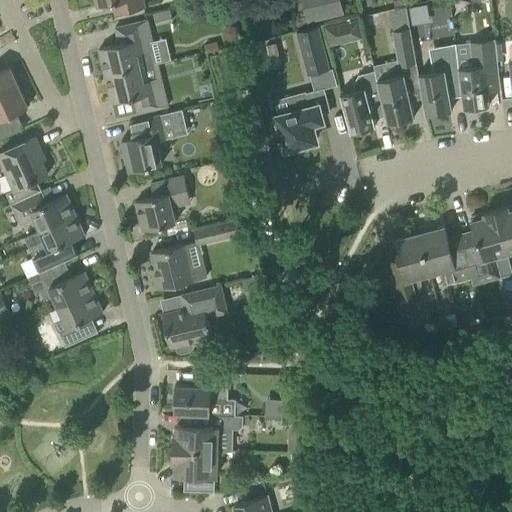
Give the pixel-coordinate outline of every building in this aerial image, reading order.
[(95,0),(97,6),(113,3),(116,15),(145,8),(143,0),(95,0)] [(340,0),(302,0),(308,23),(344,14),(340,0)] [(153,13),(156,23),(172,19),(170,9),(153,13)] [(99,48),(106,75),(157,63),(154,49),(155,49),(148,20),(115,27),(119,44),(99,48)] [(327,28),(331,44),(348,40),(344,24),(327,28)] [(318,26),(297,32),(308,75),(329,69),(318,26)] [(415,63),(409,27),(391,31),(398,66),(415,63)] [(471,65),(458,67),(460,85),(463,108),(465,108),(465,112),(480,110),(479,106),(490,105),(488,91),(500,89),(499,79),(495,38),(469,41),(471,65)] [(216,40),(203,43),(205,51),(218,48),(216,40)] [(274,42),(254,46),(259,69),(279,65),(274,42)] [(460,85),(458,67),(455,43),(428,48),(432,71),(418,73),(422,97),(425,114),(434,113),(437,115),(440,115),(444,115),(447,113),(449,110),(452,109),(448,87),(460,85)] [(157,63),(106,75),(112,102),(132,97),(136,114),(168,106),(162,76),(160,77),(157,63)] [(0,71),(0,95),(19,87),(10,67),(0,71)] [(382,103),(377,79),(376,79),(374,70),(358,74),(353,82),(355,89),(340,93),(350,133),(355,131),(355,134),(358,135),(368,133),(369,130),(369,128),(375,126),(370,106),(382,103)] [(404,73),(377,79),(382,103),(387,123),(391,122),(394,125),(402,123),(403,119),(414,116),(404,73)] [(0,95),(0,119),(28,107),(19,87),(0,95)] [(291,111),(275,115),(281,136),(279,136),(280,142),(282,141),(285,150),(288,149),(289,152),(303,149),(302,146),(305,145),(304,141),(317,138),(313,124),(323,121),(321,113),(330,110),(324,87),(305,92),(305,93),(287,97),(289,102),(288,102),(291,111)] [(157,141),(167,138),(160,114),(129,121),(133,137),(121,140),(129,172),(162,163),(157,141)] [(0,151),(0,159),(19,200),(41,190),(40,189),(36,180),(48,174),(37,152),(41,150),(35,136),(0,151)] [(231,148),(222,150),(225,160),(234,158),(231,148)] [(176,223),(173,207),(190,203),(184,176),(151,183),(154,197),(136,201),(142,230),(176,223)] [(35,219),(40,230),(75,214),(66,193),(47,202),(41,189),(40,189),(41,190),(19,200),(11,204),(20,225),(35,219)] [(233,197),(237,218),(237,219),(249,216),(245,195),(233,197)] [(511,205),(496,210),(507,253),(511,251),(511,205)] [(496,210),(470,216),(474,230),(461,233),(464,244),(464,245),(472,277),(470,277),(472,284),(501,276),(495,256),(507,253),(496,210)] [(33,256),(39,271),(40,272),(58,263),(72,257),(66,243),(85,235),(75,214),(40,230),(45,241),(36,245),(39,253),(33,256)] [(237,219),(237,218),(193,228),(197,244),(241,233),(241,232),(252,230),(249,216),(237,219)] [(431,224),(418,228),(430,274),(440,271),(443,284),(470,277),(472,277),(464,245),(464,244),(461,233),(448,237),(445,225),(435,228),(434,225),(431,224)] [(430,274),(418,228),(404,231),(402,234),(403,237),(393,239),(398,259),(385,262),(399,314),(419,309),(416,293),(418,292),(419,290),(420,287),(420,284),(420,280),(419,277),(430,274)] [(156,268),(152,269),(157,288),(176,284),(200,278),(195,258),(189,259),(186,243),(152,251),(156,268)] [(52,296),(57,308),(94,291),(84,270),(65,279),(58,263),(40,272),(39,271),(28,276),(35,292),(40,290),(44,299),(52,296)] [(242,279),(245,294),(267,289),(264,274),(242,279)] [(185,308),(162,313),(170,346),(175,345),(176,350),(181,353),(191,351),(193,346),(192,342),(212,337),(207,317),(228,312),(221,285),(182,294),(185,308)] [(94,291),(57,308),(62,318),(54,322),(65,347),(98,332),(97,329),(90,332),(85,320),(103,312),(94,291)] [(174,413),(200,414),(210,414),(210,413),(210,399),(227,399),(228,372),(198,371),(198,385),(175,384),(174,413)] [(282,416),(302,416),(294,386),(283,386),(282,416)] [(173,435),(173,449),(217,450),(233,451),(233,428),(239,428),(242,425),(242,414),(210,413),(210,414),(200,414),(200,426),(176,425),(176,435),(173,435)] [(288,449),(305,450),(305,432),(293,432),(293,443),(289,443),(288,449)] [(217,450),(173,449),(172,463),(175,463),(175,474),(184,475),(184,490),(214,491),(215,476),(217,476),(217,450)] [(312,497),(314,506),(325,503),(323,494),(312,497)] [(234,504),(236,511),(272,511),(268,495),(234,504)] [(327,511),(325,503),(314,506),(315,511),(327,511)]
